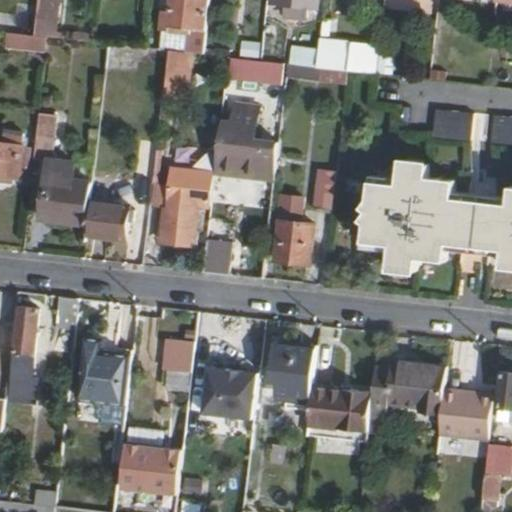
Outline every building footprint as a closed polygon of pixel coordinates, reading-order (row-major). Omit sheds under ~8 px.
[(39,0),(36,35),(50,37),(55,37),(59,0),(39,0)] [(169,8),(167,27),(192,29),(190,53),(209,55),(214,0),(177,0),(176,9),(169,8)] [(275,0),(276,3),(322,9),(322,0),(275,0)] [(243,40),(242,55),(261,57),(262,42),(243,40)] [(113,44),(110,67),(136,70),(138,47),(113,44)] [(323,45),(320,68),(352,72),(374,75),(377,52),(353,49),(352,57),(336,55),(337,48),(323,45)] [(233,59),(232,81),(285,83),(286,61),(233,59)] [(389,59),(387,76),(402,78),(404,61),(389,59)] [(223,151),(221,169),(279,176),(283,143),(259,140),(263,107),(228,104),(223,151)] [(43,111),(38,157),(54,159),(59,114),(43,111)] [(440,113),(437,138),(474,142),(477,117),(440,113)] [(511,120),(497,119),(494,145),(511,147),(511,120)] [(0,141),(0,174),(21,177),(22,161),(26,161),(28,145),(0,141)] [(181,151),(162,149),(158,182),(177,184),(174,210),(172,209),(168,241),(200,244),(204,213),(216,214),(220,177),(221,169),(223,151),(181,146),(181,151)] [(54,160),(48,218),(95,223),(98,194),(99,182),(83,180),(85,163),(54,160)] [(371,209),(364,217),(370,221),(367,241),(395,244),(393,267),(401,268),(400,271),(415,273),(415,269),(423,270),(425,258),(451,261),(453,250),(507,255),(506,267),(511,267),(511,200),(458,195),(459,183),(433,180),(434,167),(427,165),(427,162),(413,161),(413,164),(404,163),(402,182),(374,179),(372,197),(367,205),(371,209)] [(220,177),(278,184),(279,176),(221,169),(220,177)] [(327,169),(323,209),(338,211),(342,171),(327,169)] [(98,194),(95,223),(94,233),(130,237),(135,199),(98,194)] [(286,220),(282,259),(317,263),(321,224),(286,220)] [(213,239),(210,272),(229,274),(233,241),(213,239)] [(61,297),(59,328),(78,330),(81,299),(61,297)] [(25,307),(17,376),(29,377),(28,385),(37,386),(39,366),(34,365),(42,310),(25,307)] [(131,407),(136,359),(117,356),(117,359),(106,358),(106,355),(108,340),(90,338),(83,401),(131,407)] [(196,374),(199,343),(170,340),(167,370),(196,374)] [(282,381),(281,387),(316,391),(317,386),(321,346),(286,342),(285,354),(282,381)] [(282,381),(285,354),(278,353),(275,380),(282,381)] [(380,370),(378,393),(376,411),(390,413),(391,404),(445,410),(447,390),(449,368),(397,362),(395,372),(380,370)] [(207,413),(257,419),(262,378),(248,376),(249,372),(212,368),(207,413)] [(511,371),(505,371),(501,406),(511,406),(511,371)] [(316,391),(312,426),(373,432),(376,411),(378,393),(317,386),(316,391)] [(445,410),(442,434),(492,440),(496,402),(475,400),(475,394),(447,390),(445,410)] [(475,394),(475,400),(496,402),(497,397),(475,394)] [(0,398),(0,431),(6,432),(9,400),(0,398)] [(511,406),(501,406),(499,423),(511,424),(511,406)] [(168,445),(169,438),(133,434),(132,451),(167,455),(168,445)] [(511,445),(492,443),(482,509),(500,511),(506,475),(511,476),(511,445)] [(131,451),(126,488),(182,495),(187,447),(168,445),(167,455),(132,451),(131,451)] [(36,505),(56,507),(58,491),(37,489),(36,505)]
